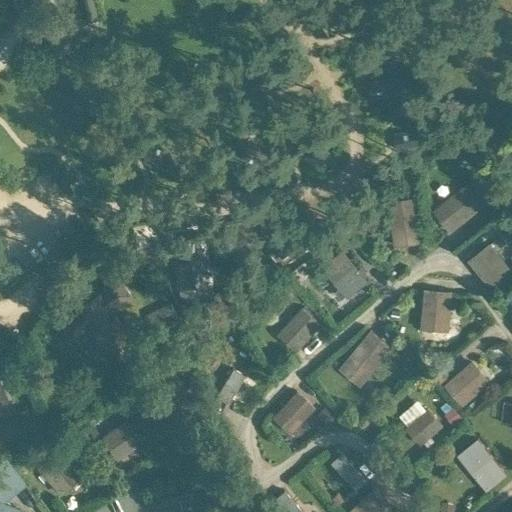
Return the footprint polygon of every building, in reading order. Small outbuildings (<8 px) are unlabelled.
[(91,0),(81,0),(83,17),(92,17),(91,0)] [(344,0),(322,0),(320,2),(340,30),(357,18),(344,0)] [(252,8),(231,19),(235,28),(257,17),(252,8)] [(299,61),(260,69),(263,84),(302,76),(299,61)] [(0,102),(0,123),(25,105),(14,92),(0,102)] [(299,133),(292,145),(321,164),(329,152),(299,133)] [(145,138),(139,151),(171,166),(177,153),(145,138)] [(249,142),(241,154),(253,161),(271,172),(278,161),(265,152),(254,145),(249,142)] [(418,174),(407,175),(409,191),(420,190),(418,174)] [(450,232),(490,200),(473,178),(432,210),(450,232)] [(387,202),(389,215),(395,246),(424,241),(416,197),(387,202)] [(494,199),(487,206),(495,216),(502,210),(494,199)] [(503,213),(495,220),(504,230),(511,223),(503,213)] [(246,221),(225,224),(229,245),(249,241),(246,221)] [(203,232),(171,237),(181,297),(212,292),(203,232)] [(351,234),(341,241),(348,250),(358,243),(351,234)] [(493,292),(511,276),(511,269),(489,241),(466,259),(493,292)] [(321,267),(346,298),(367,281),(343,250),(321,267)] [(68,257),(63,277),(79,281),(83,261),(68,257)] [(63,324),(72,336),(88,325),(108,354),(133,336),(113,308),(131,295),(118,277),(76,309),(79,313),(63,324)] [(289,281),(279,289),(285,295),(295,287),(289,281)] [(419,328),(448,331),(452,290),(423,288),(419,328)] [(171,301),(149,311),(155,325),(177,316),(171,301)] [(277,334),(296,351),(321,323),(302,305),(277,334)] [(392,309),(390,319),(400,321),(402,311),(392,309)] [(360,385),(392,345),(370,328),(338,368),(360,385)] [(405,351),(395,358),(405,371),(414,363),(405,351)] [(462,405),(491,380),(472,359),(443,384),(462,405)] [(132,393),(148,416),(187,390),(170,367),(132,393)] [(216,396),(229,403),(244,375),(232,368),(216,396)] [(442,369),(434,375),(440,382),(448,376),(442,369)] [(199,373),(191,379),(200,390),(208,384),(199,373)] [(0,416),(13,410),(11,406),(0,380),(0,416)] [(270,418),(289,435),(315,406),(296,389),(270,418)] [(324,406),(316,414),(327,424),(334,415),(324,406)] [(405,428),(420,445),(443,425),(428,407),(405,428)] [(100,437),(117,460),(144,441),(127,418),(100,437)] [(89,420),(79,427),(88,440),(98,433),(89,420)] [(75,433),(66,438),(73,449),(82,444),(75,433)] [(486,490),(506,472),(477,437),(456,454),(486,490)] [(37,467),(61,495),(82,477),(58,449),(37,467)] [(329,463),(354,489),(365,479),(341,452),(329,463)] [(471,498),(481,490),(466,471),(456,479),(471,498)] [(350,511),(385,511),(391,507),(373,487),(349,510),(350,511)] [(268,502),(276,511),(301,511),(284,490),(268,502)] [(338,491),(330,499),(337,506),(345,499),(338,491)] [(0,511),(25,511),(3,503),(0,501),(0,511)] [(442,502),(441,511),(454,511),(456,504),(442,502)]
